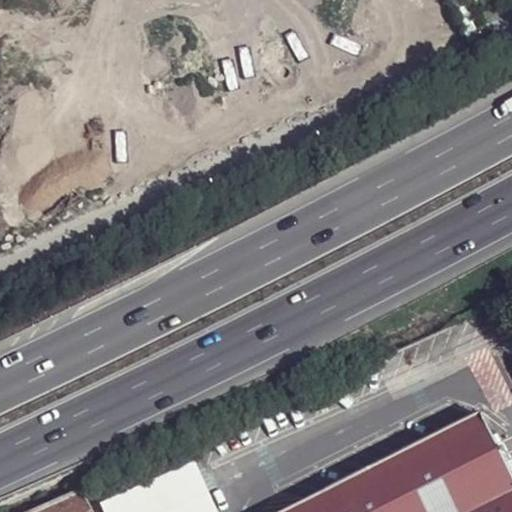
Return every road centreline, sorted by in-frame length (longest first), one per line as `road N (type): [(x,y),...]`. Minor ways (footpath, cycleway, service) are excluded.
road 1 (motorway): [(511,120),(0,381)]
road 2 (motorway): [(0,456),(511,198)]
